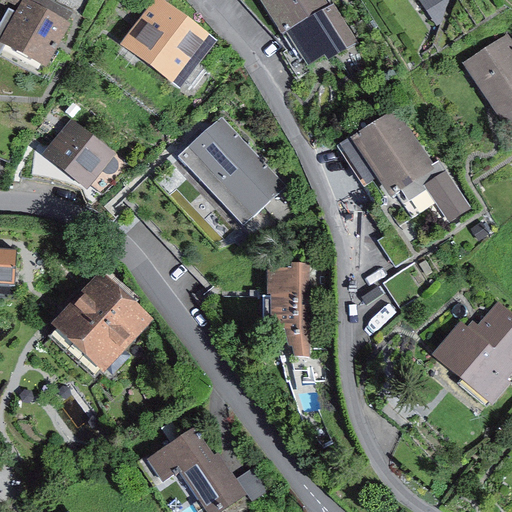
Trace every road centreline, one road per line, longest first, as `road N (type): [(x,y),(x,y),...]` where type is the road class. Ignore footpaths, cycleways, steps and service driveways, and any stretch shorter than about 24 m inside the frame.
road 1 (residential): [(208,0),(246,40),(302,145),(340,250),(346,362),(362,433),(384,475),(425,511)]
road 2 (residential): [(0,202),(74,213),(112,234),(325,511)]
